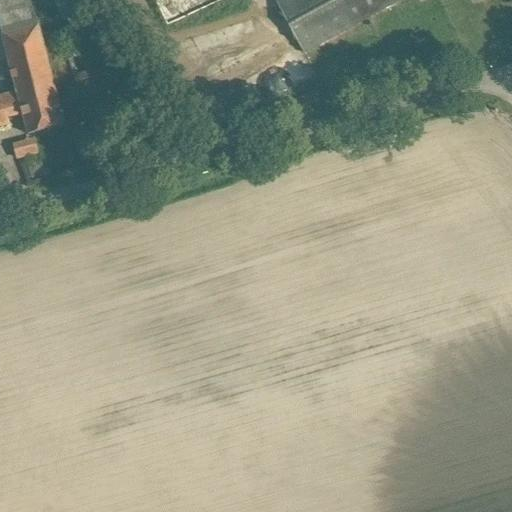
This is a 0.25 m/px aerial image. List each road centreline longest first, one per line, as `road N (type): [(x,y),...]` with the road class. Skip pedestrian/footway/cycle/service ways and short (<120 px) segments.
road 1 (unclassified): [(0,219),(502,74)]
road 2 (track): [(136,0),(234,156)]
